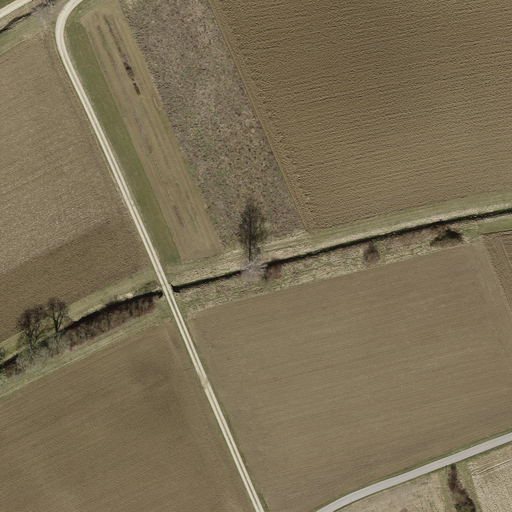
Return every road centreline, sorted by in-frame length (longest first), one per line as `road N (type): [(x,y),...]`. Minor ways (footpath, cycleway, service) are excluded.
road 1 (track): [(78,0),(59,25),(62,48),(260,511)]
road 2 (track): [(511,436),(325,511)]
